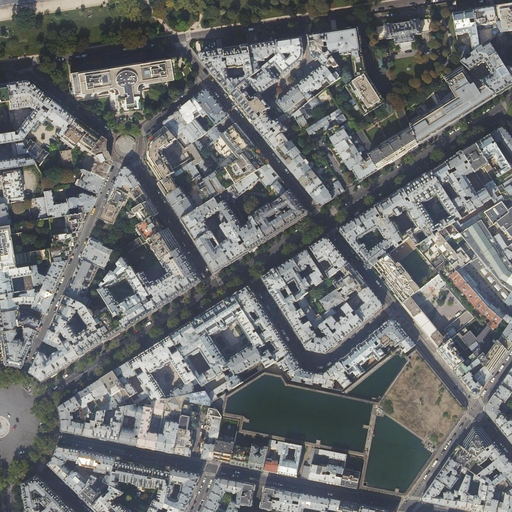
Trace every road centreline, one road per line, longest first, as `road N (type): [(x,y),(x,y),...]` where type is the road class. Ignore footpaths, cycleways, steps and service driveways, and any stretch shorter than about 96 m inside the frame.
road 1 (residential): [(13,63),(109,134),(118,161),(10,400)]
road 2 (residential): [(323,221),(393,308),(325,362),(304,359),(247,269)]
road 3 (residential): [(215,289),(134,160),(139,134),(207,78)]
road 4 (residential): [(175,38),(421,0)]
road 5 (secondary): [(22,410),(215,289)]
road 6 (secondary): [(323,221),(511,103)]
road 7 (residential): [(407,506),(212,468)]
road 8 (residential): [(212,468),(27,432)]
road 9 (residential): [(207,78),(323,221)]
road 10 (residential): [(13,63),(175,38)]
